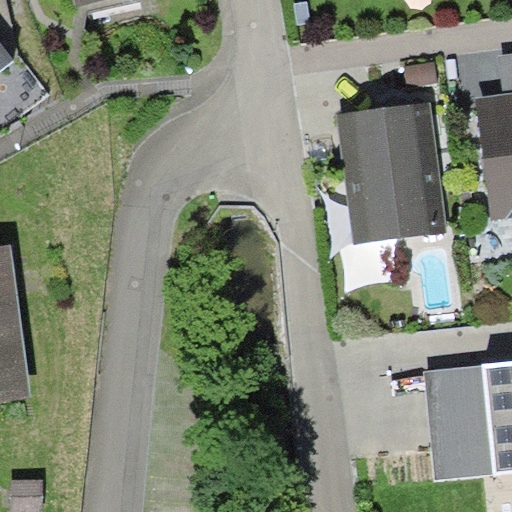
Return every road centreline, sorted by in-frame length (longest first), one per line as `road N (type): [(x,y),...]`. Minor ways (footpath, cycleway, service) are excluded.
road 1 (residential): [(114,511),(160,191),(201,139),(263,116)]
road 2 (residential): [(256,65),(511,31)]
road 3 (residential): [(309,369),(263,116)]
road 4 (residential): [(309,369),(511,342)]
road 5 (residential): [(330,511),(309,369)]
